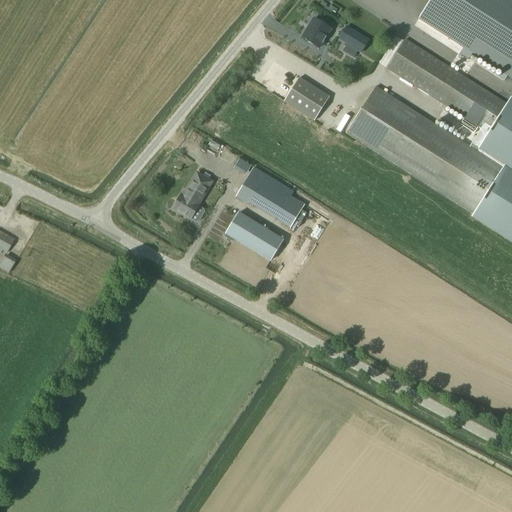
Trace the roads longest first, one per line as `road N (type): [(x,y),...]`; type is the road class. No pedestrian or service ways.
road 1 (tertiary): [(93,220),(511,449)]
road 2 (unclassified): [(93,220),(278,0)]
